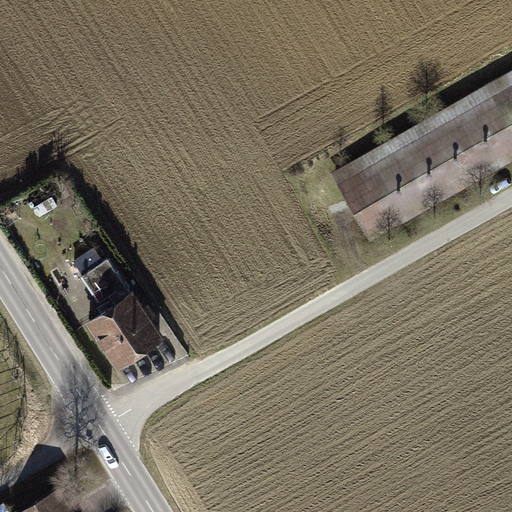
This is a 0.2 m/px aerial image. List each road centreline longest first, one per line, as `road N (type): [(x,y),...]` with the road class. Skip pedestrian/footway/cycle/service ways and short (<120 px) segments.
road 1 (track): [(511,199),(99,423)]
road 2 (secondary): [(154,511),(0,263)]
